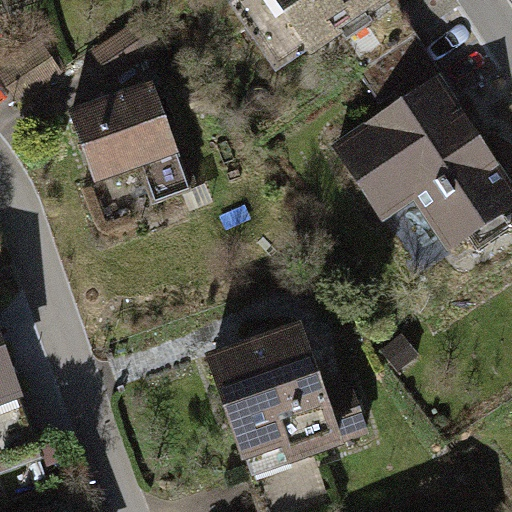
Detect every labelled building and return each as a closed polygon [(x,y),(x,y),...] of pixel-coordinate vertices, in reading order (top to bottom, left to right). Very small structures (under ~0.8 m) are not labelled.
[(271,0),(267,0),(248,11),(285,76),(308,63),(271,0)] [(399,0),(277,0),(314,57),(401,2),(399,0)] [(157,80),(72,106),(92,173),(177,148),(157,80)] [(511,198),(445,85),(340,148),(412,269),(511,210),(511,198)] [(302,317),(209,349),(247,458),(339,426),(302,317)] [(0,412),(28,403),(0,320),(0,412)]
